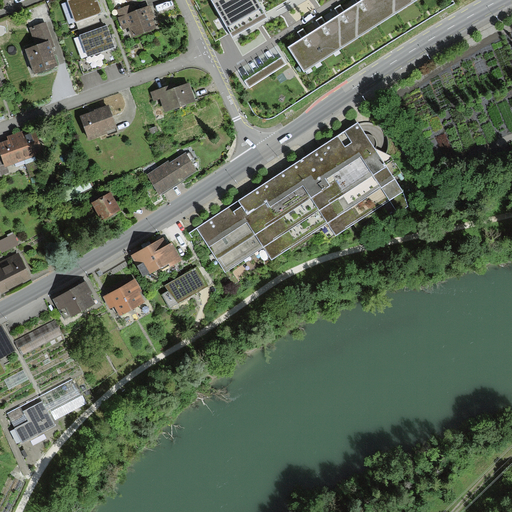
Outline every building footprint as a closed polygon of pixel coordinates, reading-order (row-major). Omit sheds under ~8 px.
[(101,12),(96,0),(75,0),(68,3),(75,25),(102,15),(101,12)] [(257,0),(210,0),(232,37),(267,17),(257,0)] [(380,25),(364,0),(361,0),(360,1),(345,11),(362,37),(380,25)] [(399,12),(391,0),(364,0),(380,25),(399,12)] [(417,1),(416,0),(391,0),(399,12),(403,10),(417,1)] [(117,10),(120,18),(139,11),(136,4),(117,10)] [(120,18),(118,19),(127,42),(157,30),(153,20),(155,19),(154,16),(150,7),(139,11),(120,18)] [(362,37),(345,11),(341,13),(327,23),(344,48),(362,37)] [(29,29),(36,47),(49,43),(53,41),(47,23),(29,29)] [(344,48),(327,23),(323,25),(308,35),(325,60),(344,48)] [(107,28),(80,38),(88,59),(115,49),(113,44),(107,28)] [(305,37),(287,48),(304,74),(325,60),(308,35),(305,37)] [(36,47),(25,51),(35,77),(59,68),(52,49),(50,46),(49,43),(36,47)] [(251,87),(289,66),(285,59),(247,80),(251,87)] [(169,86),(151,92),(154,101),(161,99),(165,112),(197,100),(190,82),(173,88),(170,89),(169,86)] [(117,130),(109,107),(93,113),(80,117),(89,142),(108,135),(107,133),(117,130)] [(403,195),(358,125),(313,154),(196,230),(209,250),(217,262),(218,262),(226,274),(264,250),(272,262),(328,226),(336,238),(389,203),(390,204),(391,203),(398,216),(408,209),(403,195)] [(19,134),(15,135),(24,162),(43,155),(36,134),(25,138),(23,132),(19,134)] [(24,162),(15,135),(12,136),(8,137),(9,141),(0,144),(0,154),(1,158),(5,169),(7,168),(24,162)] [(168,161),(146,175),(160,196),(177,184),(197,171),(186,153),(170,163),(168,161)] [(5,169),(1,158),(0,158),(0,176),(9,173),(7,168),(5,169)] [(101,197),(91,202),(102,222),(122,211),(112,191),(101,197)] [(19,246),(14,235),(0,241),(0,249),(2,254),(19,246)] [(164,236),(132,255),(144,277),(169,264),(170,267),(183,260),(172,242),(169,244),(164,236)] [(32,281),(18,254),(4,262),(0,263),(0,292),(2,296),(32,281)] [(209,286),(198,265),(195,267),(196,268),(165,286),(168,291),(163,294),(170,309),(209,286)] [(142,291),(136,279),(109,293),(103,297),(110,309),(115,307),(120,317),(146,303),(140,292),(142,291)] [(93,294),(86,281),(59,295),(53,299),(60,311),(65,308),(71,319),(96,306),(90,295),(93,294)] [(26,335),(32,349),(64,335),(59,321),(26,335)] [(0,327),(0,364),(1,364),(0,362),(16,353),(2,326),(0,327)] [(28,422),(15,429),(22,442),(30,438),(55,426),(52,420),(43,401),(23,412),(27,420),(28,422)]
